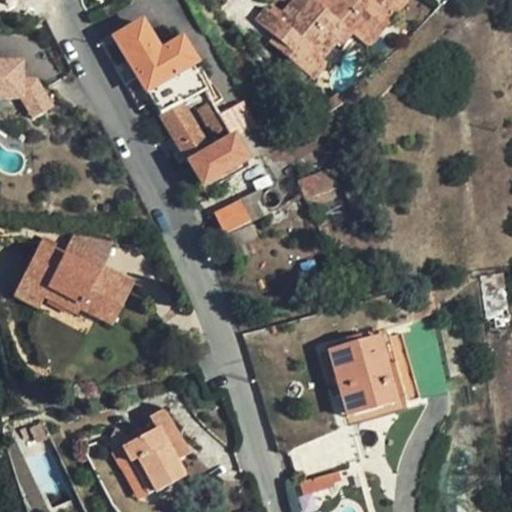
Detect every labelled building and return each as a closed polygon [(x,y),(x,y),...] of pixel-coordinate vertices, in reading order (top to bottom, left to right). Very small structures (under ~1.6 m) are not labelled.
[(347,22),(322,0),(250,0),(248,2),(264,18),(278,32),(273,38),(283,48),(296,35),(316,55),(347,22)] [(322,0),(347,22),(359,34),(371,21),(376,25),(394,7),(387,0),(322,0)] [(278,32),(264,18),(259,23),(273,38),(278,32)] [(371,21),(359,34),(364,38),(376,25),(371,21)] [(115,39),(160,117),(205,91),(200,82),(214,73),(203,55),(192,60),(181,41),(159,54),(142,24),(115,39)] [(296,35),(283,48),(307,71),(320,59),(316,55),(296,35)] [(0,60),(0,97),(23,98),(24,78),(24,61),(0,60)] [(38,79),(24,78),(23,98),(36,118),(56,105),(38,79)] [(205,91),(160,117),(201,187),(247,161),(233,138),(220,117),(205,91)] [(233,138),(264,120),(251,99),(244,103),(220,117),(233,138)] [(247,161),(279,143),(266,118),(264,120),(233,138),(247,161)] [(305,159),(313,178),(329,171),(320,151),(305,159)] [(299,185),(306,202),(337,188),(329,171),(313,178),(299,185)] [(222,237),(269,216),(261,196),(213,215),(222,237)] [(64,254),(104,269),(117,241),(74,234),(64,254)] [(132,279),(104,269),(64,254),(54,250),(58,243),(42,237),(22,277),(47,289),(42,301),(74,316),(77,312),(112,327),(132,279)] [(480,275),(488,334),(511,330),(503,271),(480,275)] [(38,310),(42,301),(47,289),(22,277),(11,298),(38,310)] [(329,352),(348,421),(398,404),(379,337),(329,352)] [(113,456),(123,471),(128,468),(151,500),(177,484),(167,468),(176,462),(165,447),(172,442),(154,416),(140,427),(145,434),(113,456)] [(39,443),(30,427),(16,434),(24,450),(39,443)] [(128,468),(123,471),(120,474),(143,506),(151,500),(128,468)]
